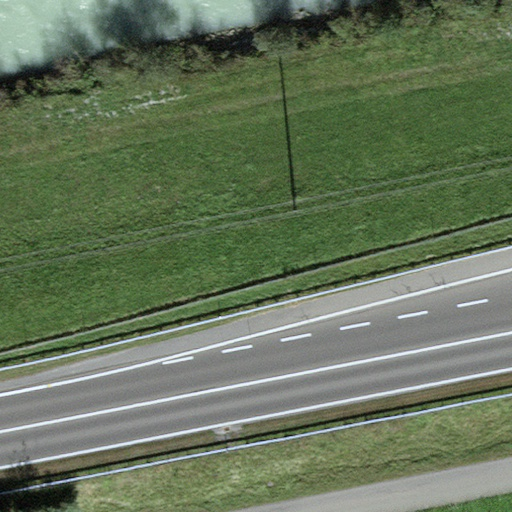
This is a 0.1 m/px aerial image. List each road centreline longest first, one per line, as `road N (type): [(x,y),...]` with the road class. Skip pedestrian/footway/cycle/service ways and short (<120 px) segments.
road 1 (trunk): [(511,332),(0,429)]
road 2 (unclassified): [(307,511),(511,472)]
